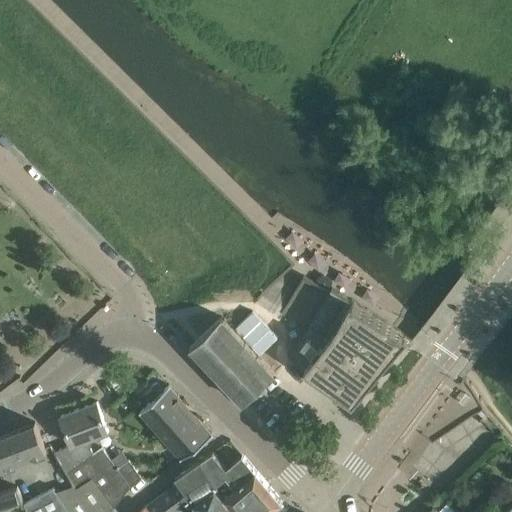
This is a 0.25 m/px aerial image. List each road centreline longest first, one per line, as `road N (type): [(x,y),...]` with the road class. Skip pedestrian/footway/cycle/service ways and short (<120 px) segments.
road 1 (tertiary): [(368,450),(511,260)]
road 2 (unclassified): [(131,331),(132,293),(0,156)]
road 3 (residential): [(0,414),(30,400),(100,338),(131,331)]
road 4 (residential): [(242,426),(118,511)]
road 5 (unclassified): [(242,426),(161,348),(131,331)]
road 6 (residential): [(368,450),(284,362)]
